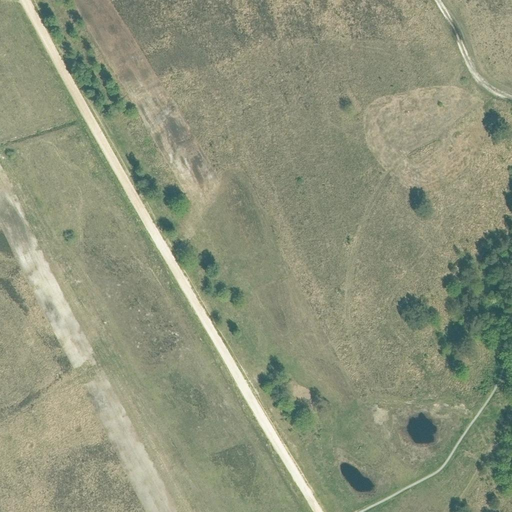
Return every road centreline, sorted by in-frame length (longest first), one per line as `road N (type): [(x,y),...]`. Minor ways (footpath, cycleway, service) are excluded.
road 1 (track): [(318,511),(25,0)]
road 2 (track): [(436,0),(478,82),(511,97)]
